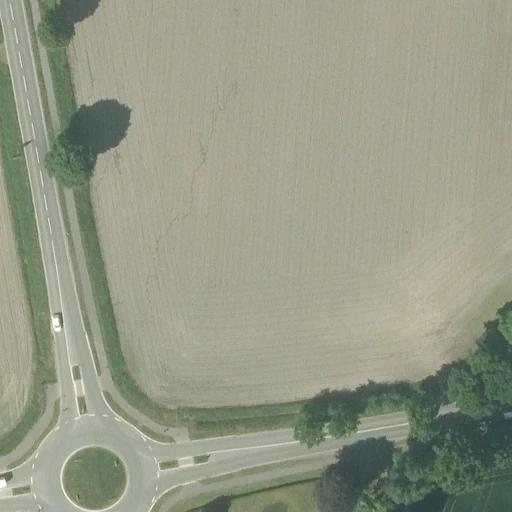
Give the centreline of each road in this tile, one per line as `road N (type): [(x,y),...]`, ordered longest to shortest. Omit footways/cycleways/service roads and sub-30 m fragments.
road 1 (secondary): [(8,0),(86,432)]
road 2 (tertiary): [(511,406),(139,468)]
